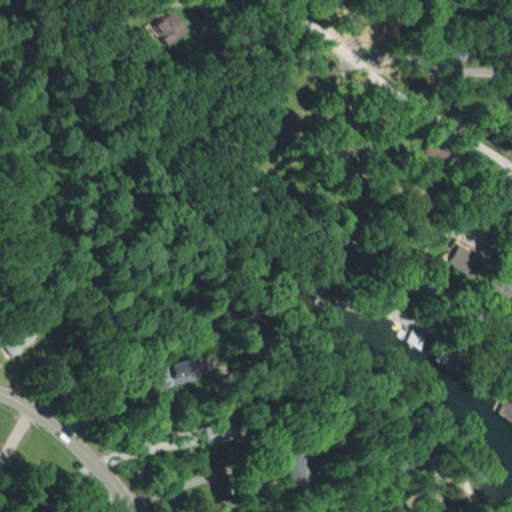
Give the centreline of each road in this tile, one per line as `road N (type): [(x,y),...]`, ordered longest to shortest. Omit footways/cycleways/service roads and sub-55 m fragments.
road 1 (residential): [(511,171),(269,0)]
road 2 (residential): [(126,511),(118,493),(62,436),(0,395)]
